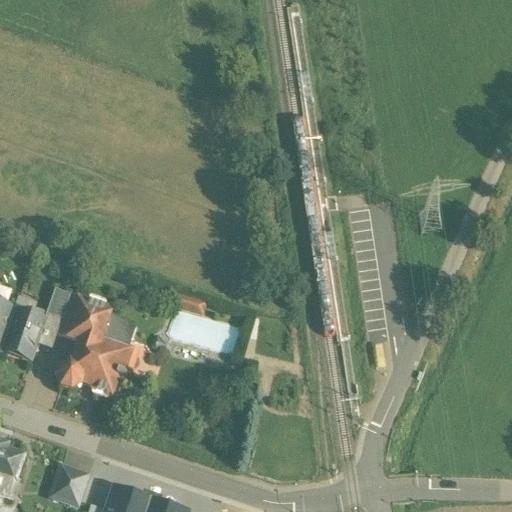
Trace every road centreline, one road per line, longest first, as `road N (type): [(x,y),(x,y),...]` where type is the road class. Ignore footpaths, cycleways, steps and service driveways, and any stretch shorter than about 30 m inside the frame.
road 1 (residential): [(0,409),(243,492),(322,502)]
road 2 (track): [(511,145),(406,367)]
road 3 (track): [(307,301),(335,500)]
road 4 (unclassified): [(380,495),(511,497)]
